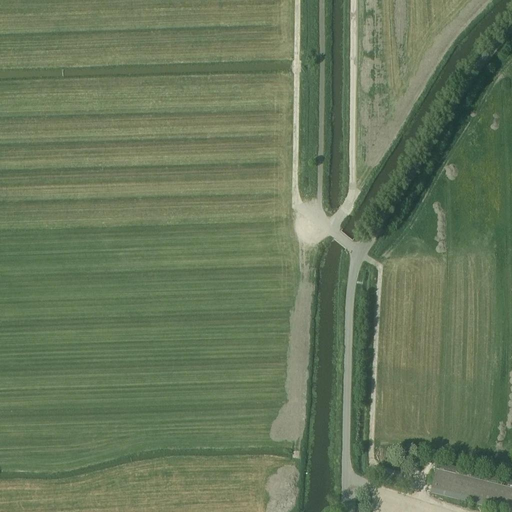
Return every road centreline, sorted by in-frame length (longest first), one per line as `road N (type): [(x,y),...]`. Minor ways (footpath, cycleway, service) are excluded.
road 1 (track): [(420,503),(421,484),(370,462),(378,268),(360,253)]
road 2 (unclassified): [(360,253),(511,28)]
road 3 (unclassified): [(345,511),(350,299),(360,253)]
road 4 (track): [(334,232),(348,204),(354,0)]
road 5 (track): [(318,219),(297,202),(298,0)]
